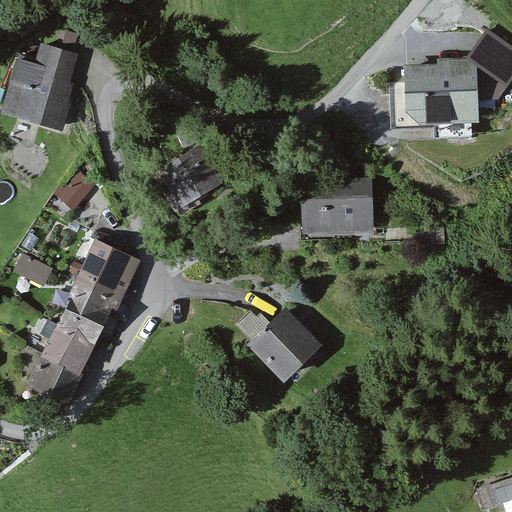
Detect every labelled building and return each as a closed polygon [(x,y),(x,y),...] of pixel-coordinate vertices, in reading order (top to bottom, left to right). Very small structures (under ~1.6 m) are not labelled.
[(437,62),(403,63),(404,81),(389,82),(390,119),(474,116),(479,115),(479,98),(496,96),(511,74),(511,47),(487,29),(482,35),(466,56),(436,56),(437,62)] [(34,70),(18,65),(1,123),(66,142),(75,113),(69,111),(75,90),(67,88),(77,54),(42,44),(34,70)] [(184,118),(174,122),(183,145),(194,141),(184,118)] [(155,171),(176,207),(220,183),(199,146),(155,171)] [(95,186),(81,172),(59,195),(73,208),(95,186)] [(302,220),(302,239),(352,238),(352,230),(374,229),(372,175),(289,176),(278,218),(302,220)] [(443,227),(414,228),(414,241),(444,240),(443,227)] [(51,333),(27,381),(64,400),(110,306),(117,309),(122,299),(129,302),(136,287),(130,285),(143,257),(95,234),(69,287),(72,289),(56,322),(42,315),(37,326),(51,333)] [(53,268),(22,253),(14,270),(44,285),(53,268)] [(252,339),(247,344),(283,380),(320,343),(285,308),(267,326),(250,310),(248,312),(236,323),(252,339)] [(511,511),(511,475),(475,489),(482,508),(496,502),(499,511),(511,511)]
